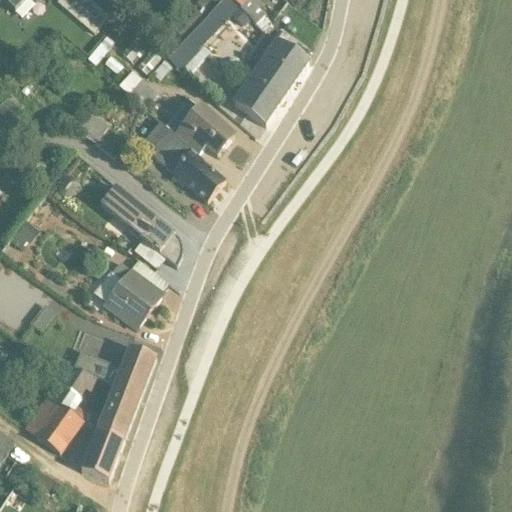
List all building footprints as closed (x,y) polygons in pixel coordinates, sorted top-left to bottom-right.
[(0,0),(0,14),(3,12),(15,24),(37,0),(0,0)] [(75,0),(70,0),(57,14),(94,45),(108,29),(75,0)] [(216,0),(238,20),(261,45),(271,36),(263,29),(265,27),(256,20),(259,17),(240,0),(216,0)] [(241,37),(247,31),(238,20),(226,9),(167,71),(176,79),(175,81),(180,85),(183,82),(189,87),(208,67),(201,60),(230,28),(241,37)] [(204,32),(196,22),(174,44),(182,55),(204,32)] [(276,40),(268,50),(285,61),(288,57),(292,60),(297,53),(276,40)] [(271,53),(263,47),(262,47),(247,70),(258,78),(232,116),(264,139),(265,138),(308,76),(271,53)] [(146,59),(134,48),(121,63),(132,74),(146,59)] [(162,70),(151,60),(136,77),(147,87),(162,70)] [(171,79),(163,73),(152,86),(159,92),(171,79)] [(131,84),(119,98),(145,120),(158,106),(131,84)] [(0,136),(1,138),(3,135),(7,138),(22,118),(9,108),(0,120),(0,136)] [(216,171),(236,149),(201,117),(198,121),(188,112),(165,139),(198,169),(205,161),(216,171)] [(107,138),(88,124),(75,142),(113,170),(118,163),(100,149),(107,138)] [(185,198),(207,216),(226,195),(165,139),(160,135),(141,157),(177,190),(175,193),(183,200),(185,198)] [(26,161),(0,158),(0,179),(14,180),(29,179),(30,170),(26,170),(26,161)] [(177,250),(116,200),(101,219),(143,253),(134,265),(157,284),(166,273),(176,281),(181,271),(183,263),(181,255),(177,250)] [(26,233),(11,253),(21,262),(27,255),(29,256),(39,244),(26,233)] [(13,273),(1,263),(0,264),(0,284),(3,287),(13,273)] [(117,278),(112,273),(104,282),(108,287),(93,307),(105,316),(103,320),(136,345),(165,307),(131,282),(130,284),(120,276),(117,278)] [(59,339),(66,329),(46,316),(33,335),(56,350),(62,341),(59,339)] [(96,442),(125,453),(156,372),(129,362),(120,382),(81,365),(74,381),(112,400),(109,408),(96,442)] [(109,408),(112,400),(74,381),(52,414),(45,410),(23,442),(61,468),(84,436),(82,434),(87,426),(75,418),(78,414),(80,415),(86,406),(83,405),(84,402),(90,404),(92,401),(109,408)] [(79,483),(108,495),(125,453),(96,442),(79,483)] [(0,477),(15,455),(0,445),(0,477)] [(58,511),(65,501),(36,482),(25,501),(41,511),(58,511)]
